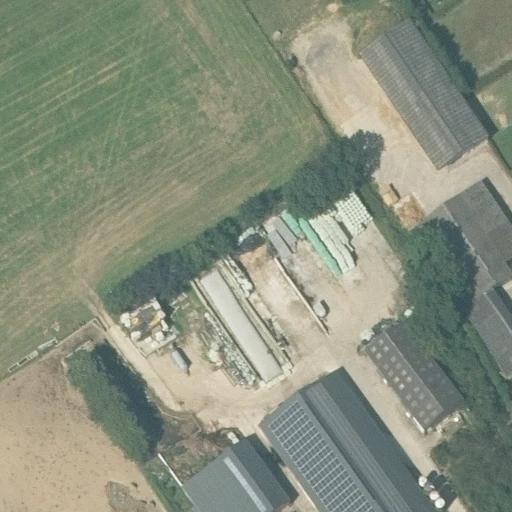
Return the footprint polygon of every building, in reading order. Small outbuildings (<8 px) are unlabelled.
[(363,59),(435,181),(489,149),(417,27),(363,59)] [(490,292),(511,277),(511,234),(478,185),(407,232),(461,312),(490,292)] [(225,262),(198,277),(251,374),(283,357),(259,313),(296,292),(279,262),(237,285),(225,262)] [(404,327),(365,355),(423,436),(462,408),(404,327)] [(200,511),(279,511),(287,507),(245,447),(185,491),(200,511)]
